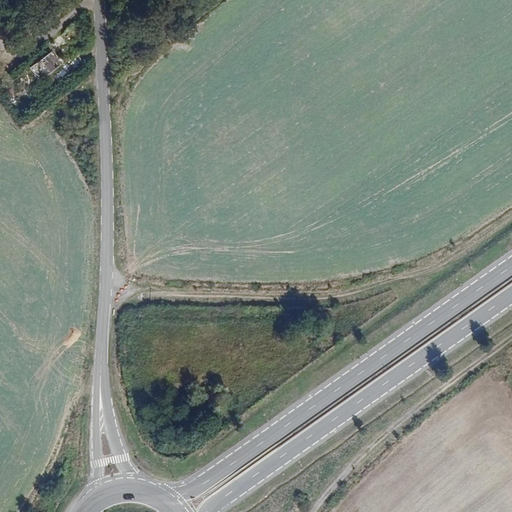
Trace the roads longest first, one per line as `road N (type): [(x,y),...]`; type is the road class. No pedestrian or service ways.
road 1 (primary): [(511,266),(206,481),(154,494)]
road 2 (track): [(511,224),(450,267),(326,303),(104,296)]
road 3 (unclassified): [(97,0),(107,191),(100,374)]
road 4 (primary): [(207,511),(511,293)]
road 5 (track): [(511,342),(375,444),(311,511)]
road 6 (track): [(100,374),(90,373),(73,401),(24,511)]
road 7 (unclassified): [(100,374),(94,500)]
road 8 (unclassified): [(141,490),(119,457),(100,374)]
